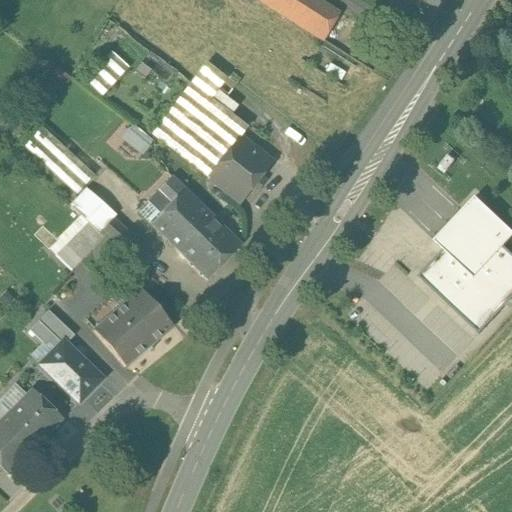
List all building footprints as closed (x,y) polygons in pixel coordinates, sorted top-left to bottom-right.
[(315,3),(310,0),(257,0),(300,27),(315,3)] [(316,0),(315,3),(300,27),(323,42),(341,13),(319,0),(316,0)] [(447,0),(386,0),(427,29),(447,0)] [(111,52),(84,81),(101,97),(128,68),(111,52)] [(207,63),(152,135),(208,179),(240,138),(248,127),(230,113),(236,106),(217,91),(227,78),(207,63)] [(50,92),(68,78),(58,66),(41,80),(50,92)] [(94,176),(41,128),(23,147),(76,196),(94,176)] [(240,138),(208,179),(240,203),(272,162),(240,138)] [(241,246),(185,191),(172,178),(148,203),(161,216),(151,226),(207,281),(241,246)] [(511,238),(511,231),(476,198),(435,242),(444,251),(448,255),(444,260),(439,255),(418,278),(480,335),(511,300),(511,254),(504,247),(511,238)] [(146,249),(113,220),(102,232),(135,262),(146,249)] [(83,229),(56,257),(71,272),(98,244),(83,229)] [(444,251),(439,255),(444,260),(448,255),(444,251)] [(142,291),(133,281),(119,293),(127,303),(142,291)] [(127,303),(95,332),(126,367),(173,327),(142,291),(127,303)] [(48,312),(38,322),(61,345),(63,343),(66,345),(74,336),(48,312)] [(41,366),(79,402),(101,379),(66,345),(63,343),(61,345),(38,322),(29,331),(43,344),(46,348),(49,345),(55,351),(41,366)] [(31,356),(41,366),(55,351),(49,345),(46,348),(43,344),(31,356)] [(31,390),(0,422),(0,466),(9,475),(62,420),(31,390)]
